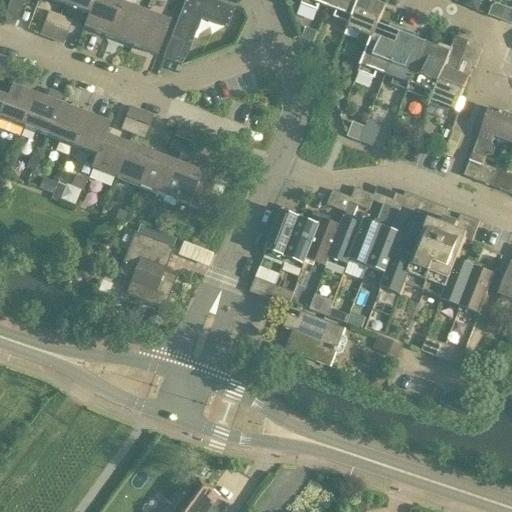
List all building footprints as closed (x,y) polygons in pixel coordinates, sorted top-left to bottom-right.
[(14,27),(23,3),(16,0),(10,0),(2,22),(14,27)] [(66,0),(64,6),(88,16),(94,0),(66,0)] [(108,37),(120,4),(109,0),(94,0),(88,16),(83,28),(108,37)] [(184,0),(162,58),(174,63),(182,42),(190,46),(201,19),(226,28),(234,9),(208,0),(184,0)] [(319,5),(327,8),(330,0),(302,0),(301,5),(317,11),(319,5)] [(334,18),(348,24),(350,24),(359,0),(330,0),(327,8),(336,12),(334,18)] [(359,0),(350,24),(348,24),(346,29),(370,39),(371,39),(377,24),(378,25),(385,5),(373,0),(359,0)] [(511,7),(496,2),(492,14),(511,21),(511,7)] [(144,13),(120,4),(108,37),(132,46),(144,13)] [(51,41),(60,17),(48,12),(39,36),(51,41)] [(169,23),(144,13),(132,46),(156,56),(169,23)] [(71,21),(60,17),(51,41),(63,46),(71,21)] [(377,72),(386,75),(400,38),(399,38),(396,48),(384,43),(389,29),(378,25),(377,24),(371,39),(370,39),(357,72),(374,79),(377,72)] [(407,92),(426,44),(413,39),(411,43),(400,38),(386,75),(393,78),(390,85),(407,92)] [(452,46),(444,67),(433,94),(431,102),(456,111),(469,77),(457,72),(468,43),(455,38),(452,46)] [(438,48),(426,44),(407,92),(422,98),(425,91),(433,94),(444,67),(433,62),(438,48)] [(11,85),(6,98),(0,116),(0,119),(23,128),(36,95),(11,85)] [(36,95),(23,128),(47,137),(60,104),(63,96),(49,91),(45,98),(36,95)] [(375,102),(372,119),(353,117),(350,141),(388,146),(390,128),(384,127),(387,104),(375,102)] [(84,113),(60,104),(47,137),(71,147),(84,113)] [(131,136),(140,111),(129,107),(119,131),(131,136)] [(511,144),(511,116),(490,108),(464,177),(463,178),(500,193),(507,174),(509,168),(497,163),(495,169),(483,165),(485,159),(490,159),(493,151),(490,147),(493,137),(511,144)] [(153,116),(140,111),(131,136),(143,140),(153,116)] [(71,147),(95,156),(96,156),(103,136),(104,136),(109,123),(84,113),(71,147)] [(168,149),(180,154),(189,130),(177,126),(168,149)] [(189,130),(180,154),(176,164),(163,197),(200,211),(213,178),(189,168),(201,135),(189,130)] [(115,179),(128,145),(104,136),(103,136),(96,156),(95,156),(90,169),(115,179)] [(152,154),(128,145),(115,179),(139,188),(152,154)] [(176,164),(152,154),(139,188),(163,197),(176,164)] [(511,175),(507,174),(500,193),(511,197),(511,175)] [(357,207),(363,192),(355,189),(349,204),(357,207)] [(333,191),(327,207),(335,210),(341,195),(333,191)] [(391,210),(397,195),(388,192),(383,207),(391,210)] [(397,195),(391,210),(399,213),(404,198),(397,195)] [(428,203),(422,222),(431,225),(438,207),(428,203)] [(438,207),(431,225),(441,229),(445,220),(448,210),(438,207)] [(285,259),(300,220),(292,217),(294,212),(283,208),(265,251),(285,259)] [(300,220),(285,259),(304,267),(307,260),(321,223),(321,222),(323,216),(314,212),(309,224),(300,220)] [(349,261),(364,222),(362,226),(354,223),(356,218),(345,214),(340,228),(328,258),(348,266),(349,261)] [(461,215),(457,224),(453,234),(463,237),(470,219),(461,215)] [(323,216),(321,222),(321,223),(307,260),(325,267),(328,258),(340,228),(332,225),(334,220),(323,216)] [(470,219),(463,237),(473,241),(480,223),(470,219)] [(425,230),(415,257),(400,297),(437,311),(441,302),(457,262),(464,245),(468,246),(471,245),(473,241),(463,237),(453,234),(457,224),(445,220),(441,229),(431,225),(422,222),(420,225),(422,229),(425,230)] [(373,225),(364,222),(349,261),(368,269),(385,225),(375,221),(373,225)] [(368,269),(386,276),(402,236),(393,233),(395,228),(385,225),(368,269)] [(175,279),(162,274),(175,240),(138,226),(119,273),(135,280),(128,296),(163,310),(175,279)] [(415,257),(407,254),(412,240),(402,236),(386,276),(381,289),(400,297),(415,257)] [(179,253),(208,266),(214,254),(184,241),(179,253)] [(460,309),(477,265),(467,261),(465,266),(457,262),(441,302),(460,309)] [(511,302),(511,261),(511,264),(499,297),(511,302)] [(487,269),(477,265),(460,309),(479,317),(495,277),(485,274),(487,269)] [(255,279),(249,294),(258,297),(263,282),(255,279)] [(288,309),(289,306),(294,294),(285,291),(283,299),(280,306),(288,309)] [(311,312),(365,327),(367,318),(333,308),(335,300),(316,294),(311,312)] [(337,360),(341,358),(346,345),(344,341),(341,340),(345,330),(306,315),(304,322),(288,315),(283,328),(293,332),(286,351),(330,368),(334,359),(337,360)] [(486,332),(498,337),(502,325),(489,320),(486,332)] [(399,355),(403,345),(381,335),(377,345),(399,355)] [(439,361),(446,346),(438,343),(432,358),(439,361)] [(446,346),(439,361),(448,364),(454,349),(446,346)] [(473,403),(450,394),(445,408),(468,417),(473,403)] [(204,511),(215,497),(190,480),(169,507),(165,504),(159,511),(204,511)]
